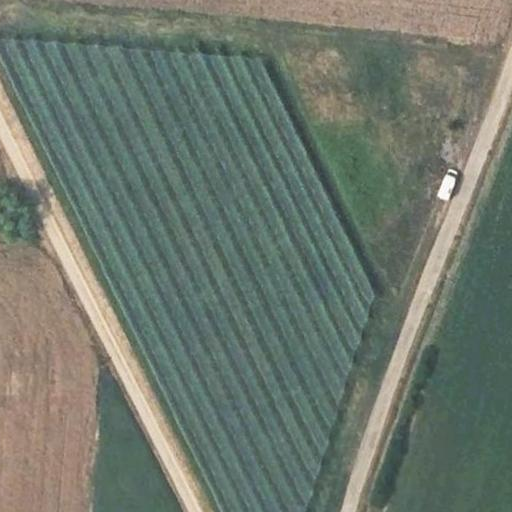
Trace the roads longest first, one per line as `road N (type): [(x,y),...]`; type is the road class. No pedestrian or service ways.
road 1 (residential): [(348,511),(397,355),(511,54)]
road 2 (track): [(195,511),(0,119)]
